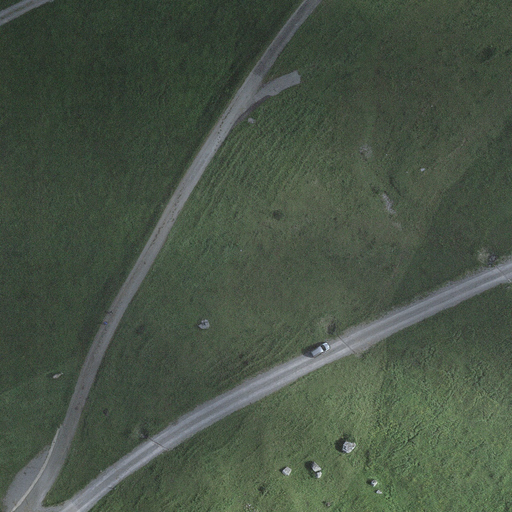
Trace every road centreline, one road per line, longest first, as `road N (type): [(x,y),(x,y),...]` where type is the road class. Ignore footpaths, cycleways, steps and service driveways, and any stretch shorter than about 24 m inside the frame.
road 1 (track): [(315,0),(216,139),(127,294),(33,511)]
road 2 (track): [(74,511),(149,451),(238,398),(511,272)]
